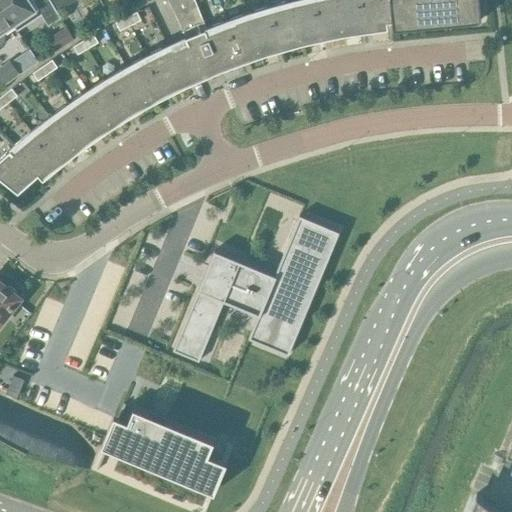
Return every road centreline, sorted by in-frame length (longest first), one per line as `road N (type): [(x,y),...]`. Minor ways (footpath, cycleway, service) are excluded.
road 1 (tertiary): [(511,221),(463,229),(426,253),(300,511)]
road 2 (tertiary): [(343,511),(427,313),(457,278),(511,259)]
road 3 (residential): [(511,115),(352,127),(222,169)]
road 4 (residential): [(199,112),(272,82),(360,60),(462,50)]
road 5 (residential): [(222,169),(82,254),(33,256),(0,233)]
road 6 (residential): [(199,112),(137,143),(42,211)]
